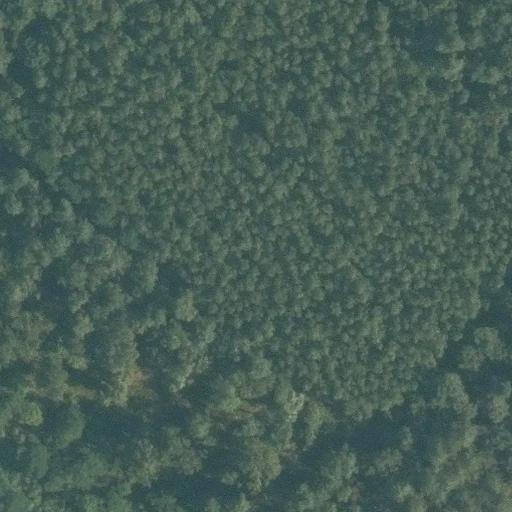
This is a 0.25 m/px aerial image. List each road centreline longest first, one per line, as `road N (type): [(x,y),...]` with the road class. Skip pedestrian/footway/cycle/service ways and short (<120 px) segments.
road 1 (track): [(0,135),(210,320),(152,428),(214,511)]
road 2 (track): [(0,69),(116,0)]
